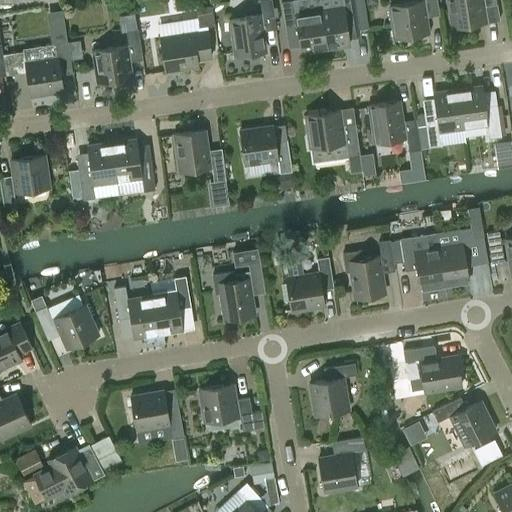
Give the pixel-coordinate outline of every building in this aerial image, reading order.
[(261,23),(275,21),(271,0),(259,0),(262,13),(230,18),(236,56),(265,52),(261,23)] [(293,0),(281,2),(288,48),(300,46),(301,52),(325,48),(319,10),(295,14),(293,0)] [(346,0),(347,6),(319,10),(325,48),(353,44),(350,23),(361,22),(357,0),(346,0)] [(419,0),(410,1),(389,5),(395,38),(428,33),(425,17),(439,15),(437,0),(419,0)] [(447,0),(452,27),(485,22),(483,6),(497,3),(496,0),(447,0)] [(212,5),(196,7),(199,28),(215,26),(212,5)] [(129,62),(143,59),(138,28),(126,30),(128,44),(93,49),(98,83),(131,77),(129,62)] [(197,58),(211,56),(207,30),(160,37),(165,71),(198,65),(197,58)] [(83,37),(72,39),(73,51),(85,49),(83,37)] [(28,49),(23,50),(23,52),(26,71),(30,95),(63,90),(61,75),(73,73),(68,42),(56,44),(52,45),(28,49)] [(16,53),(3,55),(6,74),(19,72),(16,53)] [(482,86),(457,89),(463,127),(487,124),(489,138),(501,136),(497,105),(485,106),(482,86)] [(426,127),(417,128),(420,148),(440,145),(438,131),(463,127),(457,89),(433,93),(436,112),(424,114),(426,127)] [(409,152),(421,150),(420,148),(417,128),(416,119),(402,121),(399,100),(369,105),(375,143),(407,138),(409,152)] [(342,109),(306,114),(310,147),(346,142),(348,156),(358,155),(359,155),(355,124),(344,125),(342,109)] [(280,173),(291,171),(287,140),(275,141),(273,126),(240,130),(244,164),(277,159),(280,173)] [(204,129),(175,133),(180,171),(212,167),(214,180),(225,179),(222,156),(208,157),(204,129)] [(136,139),(112,142),(117,181),(141,177),(143,191),(155,189),(151,158),(139,160),(136,139)] [(496,160),(511,158),(511,147),(511,141),(494,143),(496,160)] [(78,169),(68,170),(72,198),(82,197),(82,199),(94,198),(92,184),(117,181),(112,142),(87,146),(90,166),(78,168),(78,169)] [(16,192),(49,187),(44,154),(11,159),(16,192)] [(350,167),(359,166),(358,155),(348,156),(350,167)] [(376,174),(375,168),(370,164),(361,166),(362,172),(362,176),(376,174)] [(280,173),(282,187),(294,185),(291,171),(280,173)] [(14,197),(2,199),(4,209),(16,207),(14,197)] [(462,239),(473,237),(472,227),(460,229),(462,239)] [(498,230),(486,232),(491,262),(503,260),(498,230)] [(400,239),(390,241),(393,261),(403,259),(405,270),(417,268),(420,286),(420,289),(444,285),(438,247),(414,251),(411,237),(400,239)] [(380,266),(394,263),(393,261),(390,241),(390,239),(378,241),(381,255),(365,258),(363,249),(342,253),(346,271),(350,271),(355,298),(385,293),(380,266)] [(462,243),(438,247),(444,285),(469,281),(462,243)] [(233,271),(212,275),(215,293),(220,292),(225,320),(254,315),(250,287),(264,285),(260,261),(257,246),(245,248),(248,263),(249,269),(233,271)] [(321,289),(333,287),(328,256),(316,258),(319,272),(285,277),(286,283),(289,300),(291,311),(324,305),(321,289)] [(176,291),(152,295),(158,333),(182,329),(179,309),(191,307),(185,276),(174,277),(176,291)] [(158,333),(152,295),(127,299),(125,286),(113,288),(119,319),(130,317),(134,337),(158,333)] [(41,295),(30,300),(35,311),(45,306),(41,295)] [(67,348),(98,335),(84,304),(54,318),(67,348)] [(18,352),(31,346),(20,322),(0,331),(0,368),(21,359),(18,352)] [(436,359),(434,345),(403,350),(405,364),(418,362),(421,377),(409,379),(411,391),(423,389),(424,391),(461,385),(456,355),(436,359)] [(348,410),(342,377),(356,374),(354,362),(324,368),(326,379),(309,383),(315,415),(348,410)] [(242,430),(264,426),(261,410),(251,411),(249,397),(235,399),(233,383),(225,384),(199,388),(200,395),(205,422),(240,416),(242,430)] [(172,437),(183,435),(178,404),(166,406),(163,390),(130,396),(136,429),(169,423),(172,437)] [(0,395),(0,437),(30,424),(17,393),(2,400),(0,395)] [(495,431),(480,400),(466,407),(460,397),(432,411),(437,421),(450,415),(465,445),(495,431)] [(425,417),(404,426),(412,443),(432,433),(425,417)] [(364,448),(362,436),(331,441),(334,455),(318,458),(323,491),(356,485),(351,450),(364,448)] [(184,437),(172,439),(175,460),(187,458),(184,437)] [(48,459),(51,464),(52,465),(34,475),(46,498),(64,489),(66,493),(104,474),(93,452),(81,459),(74,446),(48,459)] [(270,448),(253,452),(258,477),(275,474),(270,448)] [(36,450),(17,459),(23,470),(41,461),(36,450)] [(235,464),(236,475),(253,473),(252,462),(235,464)] [(259,511),(267,505),(246,482),(237,490),(247,500),(233,511),(259,511)] [(511,511),(511,483),(494,493),(503,511),(511,511)]
